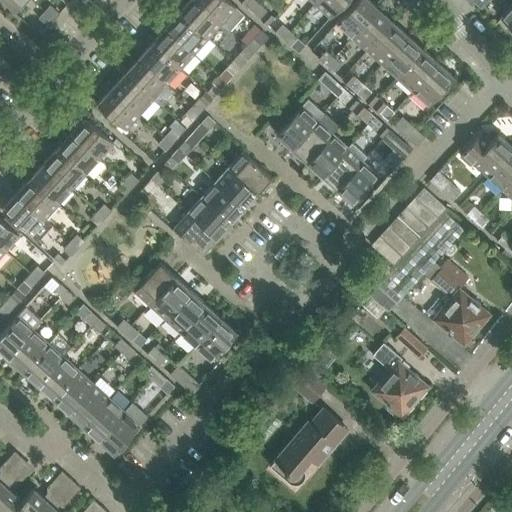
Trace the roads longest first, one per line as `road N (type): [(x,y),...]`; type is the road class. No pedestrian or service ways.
road 1 (residential): [(120,502),(507,74)]
road 2 (tertiary): [(511,373),(399,511)]
road 3 (residential): [(120,502),(0,412)]
road 4 (tertiary): [(428,511),(511,410)]
